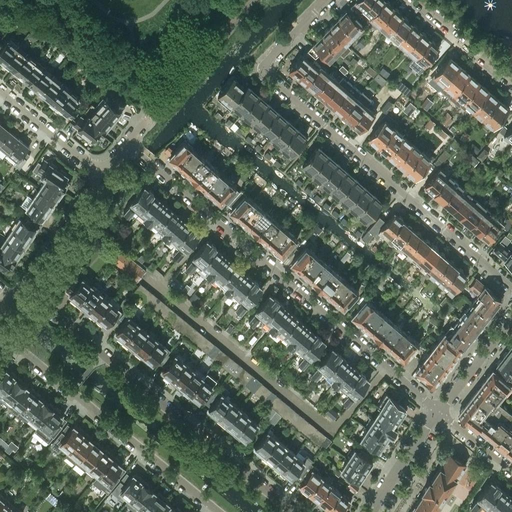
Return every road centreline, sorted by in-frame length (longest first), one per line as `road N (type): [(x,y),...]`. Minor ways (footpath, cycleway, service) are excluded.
road 1 (residential): [(511,287),(267,77),(265,65),(327,0)]
road 2 (residential): [(437,410),(128,142)]
road 3 (residential): [(294,511),(57,316)]
road 4 (residential): [(218,511),(10,341)]
road 5 (residential): [(14,302),(103,175)]
road 6 (residential): [(0,89),(103,175)]
road 7 (residential): [(511,82),(417,0)]
road 8 (residential): [(370,511),(437,410)]
